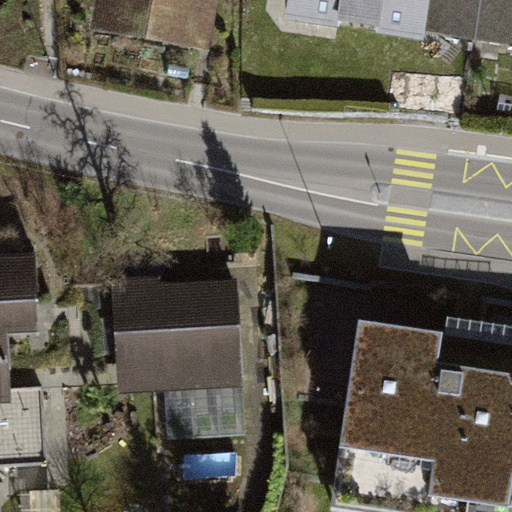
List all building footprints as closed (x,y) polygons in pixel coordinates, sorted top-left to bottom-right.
[(199,0),(94,0),(90,26),(192,43),(199,0)] [(433,0),(294,0),(291,26),(427,46),(433,0)] [(0,408),(12,408),(8,337),(38,336),(34,255),(0,256),(0,408)] [(235,287),(120,292),(124,393),(239,389),(235,287)] [(511,347),(360,328),(340,484),(511,506),(511,347)]
